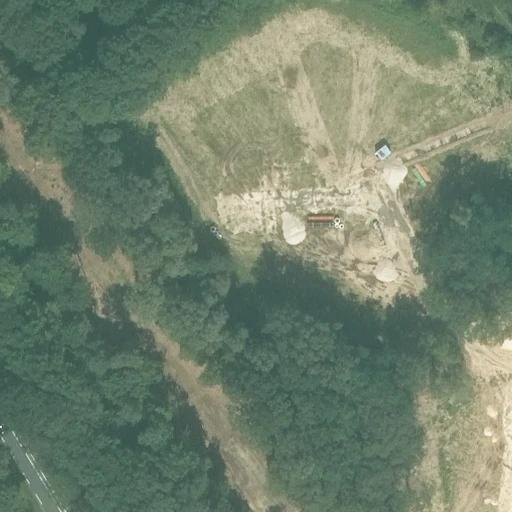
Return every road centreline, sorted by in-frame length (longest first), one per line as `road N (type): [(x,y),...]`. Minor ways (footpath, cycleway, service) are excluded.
road 1 (unknown): [(505,332),(436,329),(354,187),(248,182)]
road 2 (unknown): [(511,332),(505,332),(504,511)]
road 3 (primary): [(72,511),(0,391)]
